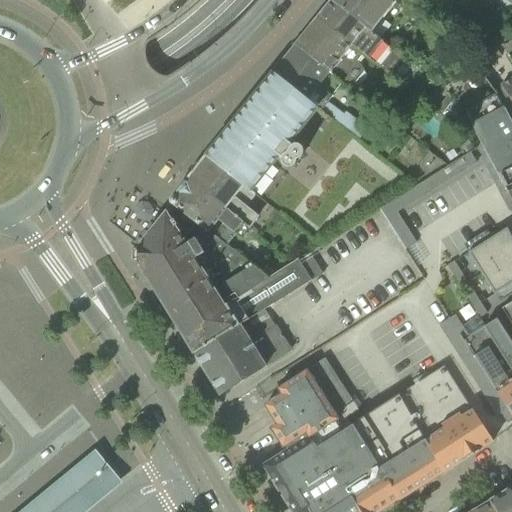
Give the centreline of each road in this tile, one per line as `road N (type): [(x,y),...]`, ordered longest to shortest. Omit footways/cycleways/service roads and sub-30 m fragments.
road 1 (secondary): [(0,135),(46,124),(163,72),(251,0)]
road 2 (secondary): [(31,205),(185,444)]
road 3 (secondary): [(224,0),(180,37),(104,79),(0,113)]
road 4 (secondary): [(68,141),(179,86),(275,0)]
road 5 (secondary): [(190,0),(55,73)]
